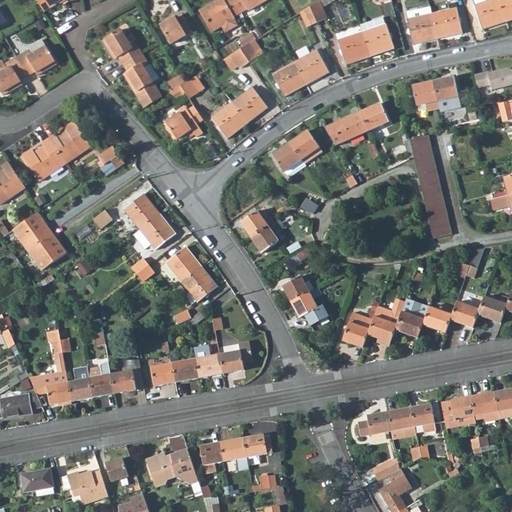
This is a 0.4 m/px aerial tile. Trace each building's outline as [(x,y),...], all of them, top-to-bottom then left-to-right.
[(38,0),(45,11),(51,8),(64,0),(38,0)] [(234,17),(233,15),(239,11),(232,0),(215,0),(198,10),(210,31),(234,17)] [(232,0),(239,11),(245,8),(246,10),(263,0),(232,0)] [(319,0),(319,1),(322,9),(335,0),(319,0)] [(475,6),(483,30),(507,22),(499,0),(490,0),(487,1),(486,0),(475,0),(473,1),(475,6)] [(511,0),(499,0),(507,22),(511,20),(511,0)] [(317,24),(327,19),(322,9),(319,1),(309,7),(317,24)] [(431,14),(437,38),(461,33),(454,1),(446,3),(448,10),(431,14)] [(431,14),(430,6),(405,11),(412,44),(437,38),(431,14)] [(307,28),(317,24),(309,7),(300,13),(307,28)] [(186,33),(192,30),(182,14),(177,17),(175,16),(160,25),(172,44),(187,35),(186,33)] [(362,33),(385,25),(382,18),(359,25),(362,33)] [(369,57),(393,49),(385,25),(362,33),(369,57)] [(115,60),(119,58),(123,65),(141,54),(134,42),(129,45),(121,30),(103,41),(115,60)] [(251,43),(256,40),(252,33),(239,41),(243,48),(251,43)] [(337,40),(345,65),(369,57),(362,33),(337,40)] [(28,50),(29,52),(17,58),(28,77),(36,73),(38,77),(57,66),(44,42),(28,50)] [(250,63),(259,57),(251,43),(243,48),(241,49),(250,63)] [(241,49),(232,55),(239,67),(241,69),(250,63),(241,49)] [(295,63),(307,85),(328,74),(316,51),(295,63)] [(159,94),(152,83),(143,68),(148,65),(141,54),(123,65),(127,72),(123,74),(135,94),(140,102),(149,97),(150,99),(159,94)] [(223,60),(231,72),(239,67),(232,55),(223,60)] [(21,81),(28,77),(17,58),(6,65),(8,70),(0,74),(0,89),(4,96),(24,85),(21,81)] [(272,75),(284,97),(307,85),(295,63),(272,75)] [(143,68),(152,83),(159,79),(150,64),(143,68)] [(480,93),(511,86),(511,68),(477,75),(480,93)] [(181,77),(171,83),(175,89),(180,87),(180,86),(185,83),(181,77)] [(189,100),(205,90),(196,77),(185,83),(180,86),(184,92),(189,100)] [(438,102),(456,99),(451,78),(433,82),(438,102)] [(415,86),(420,106),(438,102),(433,82),(415,86)] [(170,92),(174,98),(184,92),(180,86),(180,87),(175,89),(170,92)] [(267,109),(252,89),(232,103),(247,123),(267,109)] [(140,102),(144,109),(161,98),(159,94),(150,99),(149,97),(140,102)] [(503,112),(511,110),(511,111),(511,101),(501,104),(503,112)] [(212,118),(227,139),(247,123),(232,103),(212,118)] [(370,130),(387,123),(379,104),(361,112),(370,130)] [(505,123),(511,121),(511,111),(511,110),(503,112),(502,112),(505,123)] [(202,135),(198,128),(188,112),(181,116),(180,114),(166,124),(179,143),(192,134),(196,139),(202,135)] [(325,127),(335,145),(370,130),(361,112),(325,127)] [(57,138),(55,135),(48,139),(65,165),(92,148),(75,122),(64,129),(67,132),(57,138)] [(179,143),(166,124),(163,126),(176,145),(179,143)] [(306,133),(291,143),(306,165),(321,154),(306,133)] [(429,142),(428,135),(410,139),(411,146),(429,142)] [(39,182),(65,165),(48,139),(41,143),(43,147),(35,153),(32,149),(22,156),(39,182)] [(411,146),(410,139),(403,141),(407,158),(413,157),(413,154),(411,146)] [(413,154),(431,150),(429,142),(411,146),(413,154)] [(291,143),(273,155),(284,172),(285,171),(289,177),(306,166),(306,165),(291,143)] [(110,163),(118,157),(112,149),(98,158),(104,167),(110,163)] [(433,157),(431,150),(413,154),(413,157),(414,161),(433,157)] [(110,163),(115,171),(124,165),(118,157),(110,163)] [(433,157),(414,161),(416,168),(434,164),(433,157)] [(0,203),(25,188),(8,162),(1,167),(3,170),(0,171),(0,203)] [(416,168),(417,175),(435,170),(434,164),(416,168)] [(418,181),(437,177),(435,170),(417,175),(418,181)] [(358,184),(352,173),(346,177),(352,187),(358,184)] [(438,184),(437,177),(418,181),(420,188),(438,184)] [(421,195),(440,191),(438,184),(420,188),(421,195)] [(441,198),(440,191),(421,195),(423,202),(441,198)] [(140,232),(160,216),(145,196),(124,211),(140,232)] [(511,206),(509,196),(492,201),(494,207),(497,210),(511,206)] [(441,198),(423,202),(425,210),(443,206),(441,198)] [(425,210),(426,217),(445,213),(443,206),(425,210)] [(100,230),(113,220),(107,211),(94,221),(100,230)] [(258,212),(241,223),(252,238),(268,227),(258,212)] [(13,230),(28,251),(53,234),(38,213),(13,230)] [(445,213),(426,217),(428,224),(446,220),(445,213)] [(177,236),(160,216),(140,232),(156,251),(177,236)] [(280,229),(284,227),(279,220),(268,227),(252,238),(263,254),(279,243),(274,236),(281,231),(280,229)] [(448,227),(446,220),(428,224),(429,231),(448,227)] [(0,221),(0,233),(3,238),(9,233),(1,221),(0,221)] [(448,227),(429,231),(431,239),(449,235),(448,227)] [(42,271),(67,254),(53,234),(28,251),(42,271)] [(310,247),(300,254),(304,260),(315,253),(310,247)] [(187,249),(167,264),(183,284),(203,269),(187,249)] [(78,264),(85,274),(94,269),(87,258),(78,264)] [(144,260),(132,269),(138,276),(150,267),(144,260)] [(466,275),(469,265),(461,262),(456,276),(464,278),(466,275)] [(473,277),(477,268),(469,265),(466,275),(473,277)] [(143,283),(155,273),(150,267),(138,276),(143,283)] [(198,304),(219,288),(203,269),(183,284),(198,304)] [(419,284),(423,274),(416,272),(413,281),(419,284)] [(36,285),(39,290),(56,280),(52,274),(36,285)] [(314,291),(309,281),(304,284),(300,277),(282,287),(291,303),(309,293),(314,291)] [(291,303),(300,319),(318,309),(309,293),(291,303)] [(508,303),(484,295),(479,309),(477,314),(501,322),(505,311),(508,303)] [(373,320),(368,335),(391,343),(395,331),(400,316),(404,306),(405,304),(396,301),(391,312),(378,307),(373,320)] [(452,314),(450,320),(472,328),(477,314),(479,309),(456,301),(452,314)] [(400,316),(395,331),(417,339),(422,325),(424,320),(412,315),(414,309),(404,306),(400,316)] [(452,314),(429,307),(424,320),(422,325),(445,333),(450,320),(452,314)] [(178,326),(189,321),(192,320),(192,319),(188,312),(174,318),(178,326)] [(373,320),(353,313),(343,340),(363,348),(368,335),(373,320)] [(223,329),(221,318),(213,319),(215,330),(223,329)] [(46,331),(49,342),(52,341),(60,340),(58,329),(46,331)] [(9,330),(1,333),(8,349),(15,345),(9,330)] [(103,332),(96,334),(98,346),(106,345),(103,332)] [(62,353),(70,351),(68,339),(60,340),(62,353)] [(52,341),(58,373),(66,372),(62,353),(60,340),(52,341)] [(168,342),(162,343),(163,352),(170,351),(168,342)] [(243,363),(253,361),(250,342),(239,343),(241,351),(220,355),(223,374),(245,370),(243,363)] [(223,374),(220,355),(196,359),(200,378),(223,374)] [(200,378),(196,359),(172,364),(176,383),(200,378)] [(133,371),(136,389),(144,389),(139,361),(123,360),(123,373),(133,371)] [(151,368),(155,387),(176,383),(172,364),(151,368)] [(90,379),(93,398),(115,394),(111,375),(102,377),(100,367),(88,370),(90,379)] [(136,389),(133,371),(123,373),(111,375),(115,394),(137,390),(136,389)] [(68,383),(66,372),(58,373),(40,377),(42,388),(47,388),(48,394),(50,406),(72,402),(68,383)] [(48,394),(47,388),(42,388),(40,377),(29,379),(36,393),(36,395),(48,394)] [(72,402),(93,398),(90,379),(68,383),(72,402)] [(511,389),(495,393),(500,419),(511,416),(511,389)] [(36,395),(36,393),(0,400),(0,418),(3,418),(3,420),(32,415),(31,409),(42,407),(36,395)] [(495,393),(472,397),(475,416),(484,414),(486,422),(500,419),(495,393)] [(476,423),(475,416),(472,397),(442,403),(447,429),(476,423)] [(432,404),(412,408),(415,427),(422,426),(424,434),(437,432),(432,404)] [(392,432),(415,427),(412,408),(389,412),(392,432)] [(389,412),(368,416),(369,422),(359,424),(361,437),(392,432),(389,412)] [(392,432),(393,436),(416,431),(415,427),(392,432)] [(245,439),(248,458),(249,464),(260,463),(259,456),(267,455),(272,454),(270,441),(265,442),(264,436),(245,439)] [(481,448),(489,447),(487,437),(479,438),(481,448)] [(474,449),(481,448),(479,438),(473,440),(474,449)] [(224,462),(248,458),(245,439),(221,443),(224,462)] [(221,443),(200,447),(203,465),(204,465),(206,473),(217,471),(216,463),(224,462),(221,443)] [(429,458),(427,444),(418,446),(420,456),(421,456),(429,458)] [(418,446),(411,447),(413,460),(420,456),(418,446)] [(168,479),(176,477),(192,485),(199,483),(189,448),(167,455),(162,456),(161,453),(147,457),(154,478),(163,475),(169,478),(168,479)] [(129,477),(123,458),(106,464),(112,482),(129,477)] [(397,460),(389,462),(371,470),(377,481),(386,476),(399,469),(397,460)] [(60,476),(58,468),(51,469),(54,488),(63,486),(60,476)] [(401,511),(406,509),(398,495),(411,488),(404,476),(399,468),(399,469),(386,476),(391,484),(378,491),(391,511),(401,511)] [(461,476),(456,468),(449,471),(454,480),(461,476)] [(53,488),(54,488),(51,469),(21,474),(25,494),(36,491),(37,496),(54,494),(53,488)] [(77,470),(67,474),(70,487),(73,496),(80,493),(84,504),(110,495),(99,469),(91,472),(89,469),(79,472),(77,470)] [(60,476),(63,486),(64,489),(70,487),(67,474),(60,476)] [(154,478),(156,486),(166,483),(168,479),(169,478),(163,475),(154,478)] [(269,476),(260,477),(262,490),(271,489),(269,476)] [(280,511),(280,508),(288,507),(283,487),(277,488),(273,489),(276,507),(267,509),(267,511),(280,511)] [(210,498),(209,489),(201,490),(202,495),(204,499),(210,498)] [(144,495),(130,499),(131,502),(120,506),(120,507),(121,511),(149,511),(144,495)] [(401,511),(423,511),(417,502),(406,509),(401,511)]
